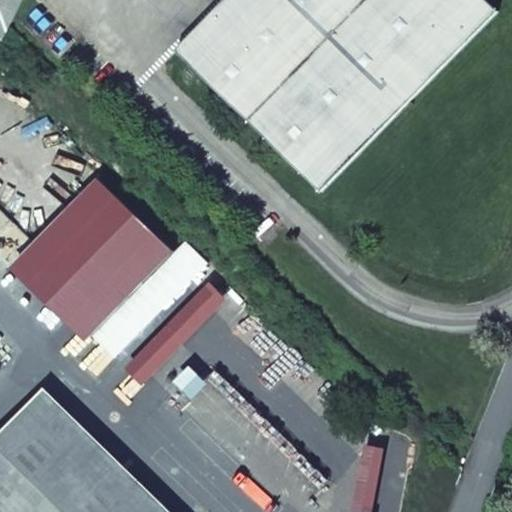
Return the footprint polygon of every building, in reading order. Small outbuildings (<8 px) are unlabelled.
[(0,0),(0,37),(4,40),(23,0),(0,0)] [(321,192),(494,8),(485,0),(222,0),(176,50),(321,192)] [(171,250),(94,177),(7,267),(83,340),(171,250)] [(208,262),(185,240),(91,335),(114,358),(208,262)] [(225,299),(207,281),(122,367),(140,385),(225,299)] [(205,382),(187,365),(170,382),(188,400),(205,382)] [(0,511),(135,511),(27,406),(0,434),(0,511)]
